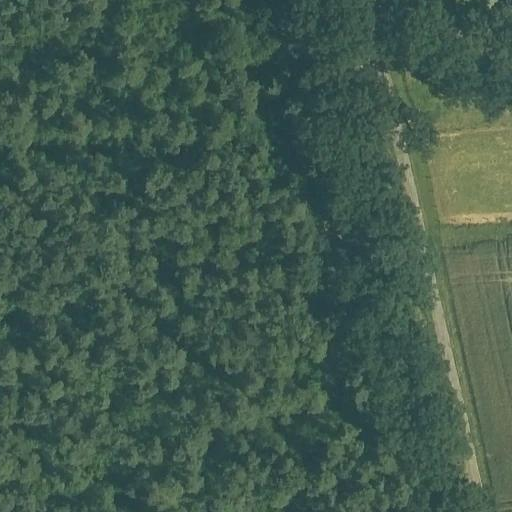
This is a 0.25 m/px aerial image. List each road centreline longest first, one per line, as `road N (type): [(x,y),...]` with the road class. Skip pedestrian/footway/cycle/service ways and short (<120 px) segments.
road 1 (residential): [(488,511),(380,0)]
road 2 (unknown): [(386,24),(511,36)]
